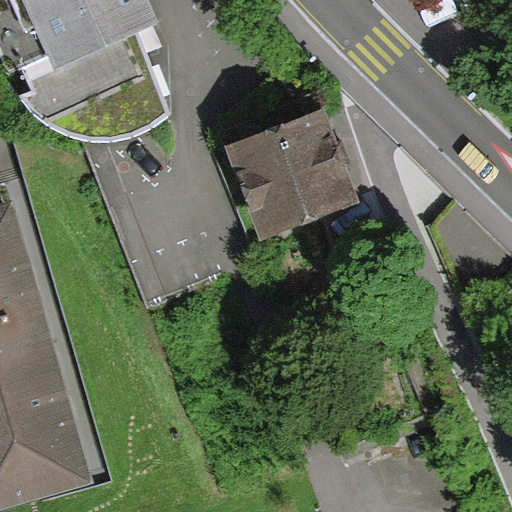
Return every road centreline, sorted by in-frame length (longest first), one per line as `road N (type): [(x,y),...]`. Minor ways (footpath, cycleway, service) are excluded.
road 1 (residential): [(511,463),(406,214),(397,151),(412,75)]
road 2 (tertiary): [(412,75),(511,175)]
